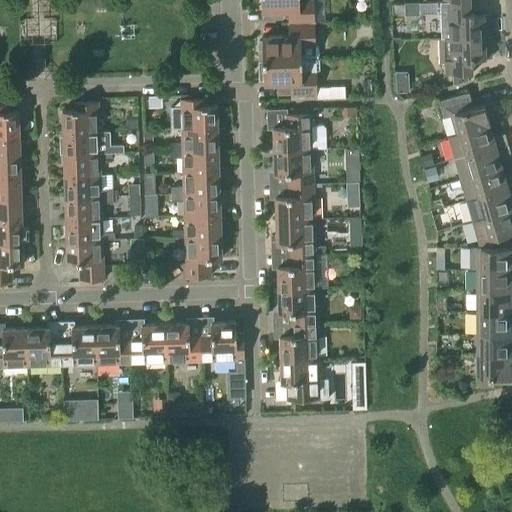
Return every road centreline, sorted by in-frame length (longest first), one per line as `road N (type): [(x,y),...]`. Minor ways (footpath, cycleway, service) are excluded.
road 1 (residential): [(253,298),(0,305)]
road 2 (residential): [(0,95),(247,91)]
road 3 (residential): [(253,298),(247,91)]
